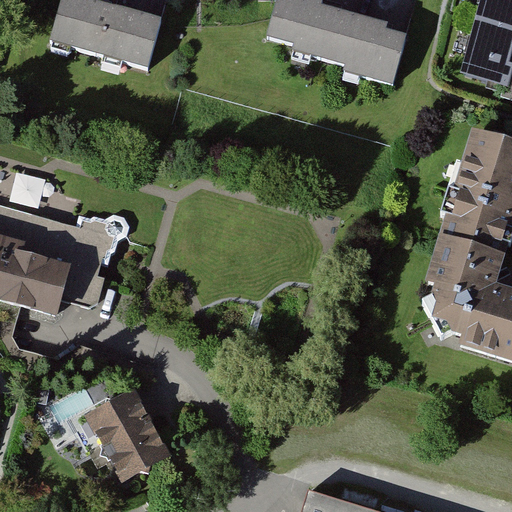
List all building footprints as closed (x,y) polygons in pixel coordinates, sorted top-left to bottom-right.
[(163,26),(71,0),(61,0),(49,44),(150,73),(163,26)] [(325,5),(305,0),(275,0),(265,41),(291,49),(289,55),(343,70),(341,76),(395,91),(408,45),(383,39),(385,31),(322,14),(325,5)] [(511,0),(478,0),(460,79),(511,91),(511,0)] [(511,224),(511,150),(465,136),(421,303),(440,345),(511,366),(511,296),(495,292),(511,224)] [(0,302),(60,318),(64,302),(106,313),(128,228),(83,216),(80,230),(0,208),(0,302)] [(174,463),(134,394),(87,422),(126,490),(174,463)] [(351,511),(304,498),(299,511),(351,511)]
